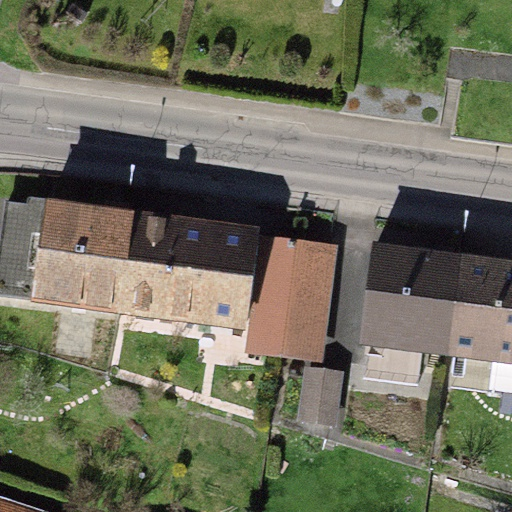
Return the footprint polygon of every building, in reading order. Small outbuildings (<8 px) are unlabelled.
[(0,248),(0,291),(122,307),(133,218),(6,202),(0,248)] [(259,233),(133,218),(122,307),(248,325),(259,233)] [(325,242),(265,235),(265,243),(251,354),(310,361),(322,264),(325,242)] [(372,248),(359,351),(445,362),(458,259),(372,248)] [(511,265),(458,259),(445,362),(490,367),(486,399),(511,401),(511,265)] [(338,378),(306,374),(301,426),(332,429),(338,378)]
